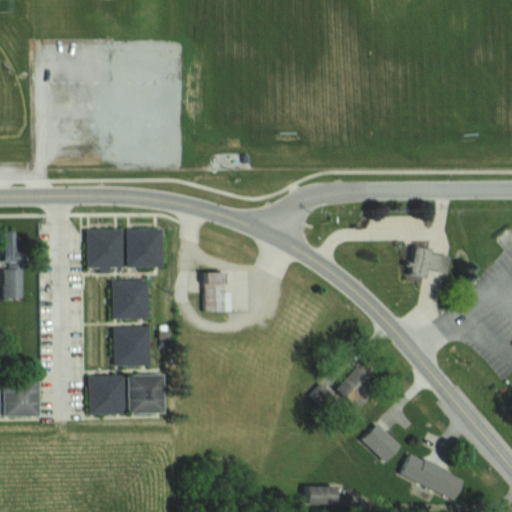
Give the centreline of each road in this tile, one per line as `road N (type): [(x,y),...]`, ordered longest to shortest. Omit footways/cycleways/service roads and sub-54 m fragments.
road 1 (secondary): [(511,468),(398,336),(324,268),(265,231),(142,194)]
road 2 (residential): [(511,188),(323,192),(300,199),(265,231)]
road 3 (secondary): [(142,194),(0,194)]
